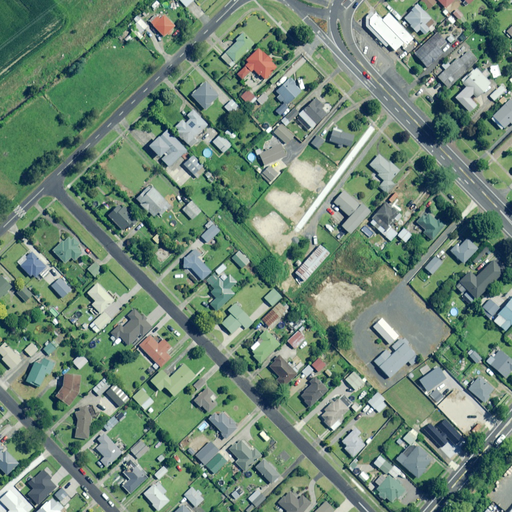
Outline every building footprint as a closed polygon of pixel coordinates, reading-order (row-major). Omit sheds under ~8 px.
[(437,3),(435,0),(420,0),(429,10),(437,3)] [(437,0),(446,8),(454,0),(463,0),(465,1),(462,3),(465,7),(472,0),(437,0)] [(461,6),(461,5),(461,4),(460,2),(459,1),(458,1),(457,1),(456,1),(454,1),(453,2),(453,3),(452,5),(453,6),(453,7),(454,8),(455,9),(456,9),(458,9),(459,8),(460,7),(461,6)] [(412,11),(404,18),(410,25),(409,26),(415,33),(419,29),(424,35),(430,29),(428,27),(434,21),(417,4),(411,10),(412,11)] [(377,16),(371,9),(363,17),(364,25),(388,52),(404,38),(381,12),(377,16)] [(463,16),(457,9),(453,13),(459,20),(463,16)] [(174,27),(163,15),(159,19),(155,15),(148,21),(163,37),(174,27)] [(133,19),(137,23),(133,26),(130,23),(127,26),(140,40),(143,37),(139,34),(147,26),(137,16),(133,19)] [(457,21),(452,16),(447,20),(452,25),(457,21)] [(254,43),(243,32),(235,40),(236,41),(221,57),(231,67),(254,43)] [(433,62),(443,53),(439,49),(447,42),(438,32),(414,53),(426,66),(432,61),(433,62)] [(134,37),(131,34),(125,39),(128,43),(134,37)] [(455,39),(451,35),(446,40),(451,44),(455,39)] [(278,66),(258,46),(245,60),(248,64),(237,74),(243,80),(254,70),(264,80),(278,66)] [(477,59),(468,50),(458,60),(457,59),(450,65),(446,62),(442,66),(446,70),(438,78),(449,89),(477,59)] [(491,84),(476,68),(474,70),(472,69),(460,81),(466,87),(455,98),(469,112),(476,105),(469,98),(473,94),(477,98),(491,84)] [(287,105),(301,91),(289,78),(274,92),(287,105)] [(219,96),(205,81),(190,95),(204,110),(219,96)] [(505,90),(501,86),(490,96),(494,101),(505,90)] [(256,100),(249,91),(241,98),(249,106),(256,100)] [(269,99),(264,93),(257,101),(262,106),(269,99)] [(507,101),(504,97),(499,101),(502,105),(507,101)] [(325,107),(315,98),(298,115),(312,129),(328,113),(323,108),(325,107)] [(511,99),(511,98),(490,118),(502,130),(510,123),(511,124),(511,99)] [(243,111),(232,99),(224,107),(235,118),(243,111)] [(289,108),(284,103),(276,111),(280,116),(289,108)] [(299,113),(294,108),(285,117),(290,122),(299,113)] [(197,142),(193,138),(200,131),(207,125),(193,110),(187,116),(190,119),(185,124),(182,120),(175,127),(179,131),(177,133),(191,148),(197,142)] [(295,136),(281,124),(273,133),(287,145),(295,136)] [(170,168),(187,151),(167,130),(159,137),(158,136),(148,146),(159,158),(164,153),(167,156),(162,161),(170,168)] [(232,134),(228,130),(225,133),(232,140),(238,135),(234,132),(232,134)] [(339,144),(338,147),(342,148),(343,146),(349,148),(353,136),(333,130),(329,141),(339,144)] [(231,145),(220,134),(212,141),(223,153),(231,145)] [(324,140),(318,135),(311,143),(318,148),(324,140)] [(281,144),(258,155),(264,167),(287,157),(281,144)] [(400,171),(379,154),(369,165),(379,173),(377,175),(384,181),(378,187),(383,191),(400,171)] [(203,166),(193,155),(184,164),(194,175),(203,166)] [(324,172),(308,159),(296,173),(298,174),(292,181),(302,190),(299,193),(303,196),(324,172)] [(176,163),(166,173),(182,188),(191,179),(176,163)] [(278,174),(270,166),(263,173),(272,181),(278,174)] [(213,176),(208,171),(203,176),(208,181),(213,176)] [(150,185),(135,200),(153,217),(158,213),(161,216),(171,205),(150,185)] [(350,234),(370,212),(361,203),(360,204),(344,190),(333,202),(349,217),(341,226),(350,234)] [(201,211),(191,201),(182,210),(192,220),(201,211)] [(397,222),(401,217),(398,213),(399,212),(394,209),(394,210),(385,202),(368,221),(382,234),(389,226),(395,220),(397,222)] [(107,216),(122,231),(127,226),(129,229),(133,224),(137,221),(120,203),(107,216)] [(436,218),(429,212),(425,217),(423,215),(416,223),(425,231),(423,233),(432,241),(446,226),(437,217),(436,218)] [(220,231),(213,224),(201,235),(208,243),(220,231)] [(282,228),(278,224),(274,228),(278,232),(282,228)] [(412,236),(404,229),(397,236),(405,243),(412,236)] [(162,240),(158,234),(152,239),(157,244),(162,240)] [(71,240),(67,236),(52,250),(64,264),(71,258),(73,261),(82,253),(76,247),(79,244),(73,239),(71,240)] [(288,246),(276,236),(269,243),(281,254),(288,246)] [(479,248),(467,238),(459,247),(456,244),(450,251),(464,264),(479,248)] [(329,253),(320,245),(295,273),(290,268),(281,279),(286,284),(287,282),(297,291),(305,282),(304,281),(329,253)] [(476,264),(489,250),(483,245),(470,259),(476,264)] [(250,261),(240,250),(232,258),(242,268),(250,261)] [(192,252),(183,260),(183,268),(191,268),(202,280),(211,272),(198,258),(198,257),(199,257),(199,256),(199,255),(199,254),(198,253),(198,252),(197,252),(197,251),(196,251),(195,251),(194,251),(193,251),(192,252)] [(27,259),(19,266),(29,277),(32,274),(35,277),(46,267),(32,252),(25,258),(27,259)] [(442,264),(435,257),(425,268),(432,275),(442,264)] [(460,282),(455,287),(462,295),(467,290),(477,299),(504,271),(492,260),(476,277),(469,270),(458,281),(460,282)] [(104,270),(96,262),(88,270),(96,278),(104,270)] [(226,268),(223,264),(215,271),(219,275),(226,268)] [(234,294),(229,289),(233,285),(236,282),(229,275),(222,282),(214,273),(206,281),(214,289),(210,293),(216,298),(210,304),(216,311),(234,294)] [(0,297),(12,287),(1,275),(0,276),(0,297)] [(71,289),(60,278),(51,286),(62,297),(71,289)] [(114,300),(97,283),(87,293),(95,301),(91,305),(100,314),(114,300)] [(33,295),(23,285),(16,292),(26,302),(33,295)] [(281,298),(273,289),(265,297),(273,306),(281,298)] [(511,323),(511,297),(493,321),(506,332),(511,323)] [(499,308),(490,299),(480,310),(490,319),(499,308)] [(65,307),(62,303),(55,310),(59,314),(65,307)] [(286,310),(279,303),(262,320),(269,327),(286,310)] [(246,329),(253,322),(235,304),(228,311),(231,314),(221,323),(232,334),(242,325),(246,329)] [(146,320),(147,319),(143,315),(142,316),(135,309),(127,316),(131,320),(128,323),(125,320),(110,333),(112,335),(109,338),(113,342),(119,336),(128,346),(140,335),(142,337),(152,327),(146,320)] [(112,319),(104,312),(93,322),(96,326),(93,329),(97,333),(112,319)] [(399,336),(382,318),(373,327),(390,344),(399,336)] [(430,327),(420,338),(427,345),(428,343),(435,350),(453,330),(446,324),(437,333),(430,327)] [(260,339),(250,349),(252,351),(252,352),(254,354),(252,356),(260,364),(279,344),(266,330),(258,337),(260,339)] [(306,339),(298,331),(287,342),(295,349),(306,339)] [(158,344),(149,335),(139,346),(160,367),(171,357),(166,352),(171,348),(163,340),(158,344)] [(314,339),(310,335),(306,339),(309,343),(314,339)] [(371,343),(364,336),(359,341),(366,348),(371,343)] [(374,361),(390,378),(407,361),(412,366),(419,359),(403,341),(400,339),(391,347),(396,351),(392,355),(386,349),(374,361)] [(21,361),(5,343),(0,347),(0,354),(3,357),(1,359),(11,370),(21,361)] [(38,349),(32,343),(25,350),(31,357),(38,349)] [(56,349),(50,343),(44,349),(49,355),(56,349)] [(511,371),(511,360),(499,350),(492,358),(490,356),(486,362),(506,379),(511,371)] [(481,359),(474,352),(469,356),(476,364),(481,359)] [(89,362),(81,354),(73,362),(80,370),(89,362)] [(297,374),(278,355),(273,360),(274,361),(268,366),(279,377),(276,380),(283,387),(297,374)] [(55,364),(43,358),(40,364),(35,361),(25,381),(39,388),(46,373),(49,375),(55,364)] [(326,365),(319,358),(312,365),(319,372),(326,365)] [(164,387),(173,396),(182,388),(195,375),(184,364),(169,378),(162,370),(150,381),(160,391),(164,387)] [(313,370),(308,366),(302,372),(306,377),(313,370)] [(439,367),(419,380),(427,391),(447,378),(439,367)] [(364,382),(354,372),(345,380),(356,390),(364,382)] [(69,407),(78,395),(81,376),(63,374),(61,387),(55,396),(69,407)] [(328,390),(315,376),(308,382),(310,384),(302,392),(303,393),(300,396),(305,401),(304,402),(309,408),(328,390)] [(488,395),(493,389),(479,376),(467,390),(485,405),(491,397),(488,395)] [(197,391),(206,383),(201,378),(192,385),(197,391)] [(111,385),(104,379),(93,389),(99,396),(111,385)] [(340,388),(346,382),(342,379),(337,384),(340,388)] [(129,398),(115,384),(106,392),(120,407),(129,398)] [(210,398),(214,394),(206,387),(192,401),(199,409),(201,407),(208,413),(217,404),(210,398)] [(150,398),(141,389),(132,398),(141,406),(150,398)] [(443,397),(437,389),(430,395),(437,402),(443,397)] [(385,400),(378,392),(368,402),(374,410),(385,400)] [(325,420),(323,422),(330,429),(331,428),(333,431),(345,419),(342,417),(349,410),(348,408),(353,403),(344,394),(339,399),(338,398),(333,402),(333,401),(324,410),(325,412),(321,416),(325,420)] [(356,401),(350,407),(356,413),(362,407),(356,401)] [(88,439),(91,419),(86,406),(78,409),(79,410),(74,412),(77,421),(75,437),(88,439)] [(214,413),(208,419),(219,431),(217,433),(224,440),(238,426),(231,418),(229,420),(223,413),(218,417),(214,413)] [(118,423),(113,417),(103,426),(107,431),(118,423)] [(430,423),(423,429),(441,448),(450,440),(456,446),(464,439),(445,419),(435,429),(430,423)] [(366,427),(362,423),(357,428),(360,432),(366,427)] [(365,446),(357,437),(359,435),(360,434),(355,428),(342,442),(346,446),(344,449),(353,458),(365,446)] [(403,439),(408,444),(412,440),(414,442),(418,439),(410,431),(403,439)] [(122,453),(103,433),(97,440),(101,444),(96,449),(104,457),(100,461),(106,467),(122,453)] [(251,452),(240,440),(235,446),(234,444),(228,449),(238,459),(235,462),(244,472),(261,455),(255,449),(251,452)] [(149,448),(141,441),(130,451),(138,459),(149,448)] [(427,455),(411,441),(395,460),(417,478),(431,462),(425,457),(427,455)] [(0,442),(0,469),(6,475),(19,463),(6,450),(7,450),(0,442)] [(219,450),(211,442),(196,456),(205,464),(219,450)] [(227,462),(218,453),(206,465),(215,474),(227,462)] [(393,467),(379,455),(373,463),(386,475),(393,467)] [(280,475),(264,459),(255,467),(271,484),(280,475)] [(146,478),(129,460),(124,465),(127,469),(123,473),(129,479),(122,486),(129,494),(146,478)] [(168,472),(163,467),(154,475),(159,480),(168,472)] [(57,486),(42,471),(29,483),(34,488),(28,494),(38,505),(57,486)] [(369,477),(363,472),(358,477),(364,482),(369,477)] [(385,479),(381,475),(375,482),(379,486),(374,492),(384,500),(385,498),(391,503),(396,497),(401,501),(409,492),(396,481),(395,481),(389,475),(385,479)] [(166,491),(159,484),(156,487),(153,485),(143,494),(158,511),(169,501),(163,494),(166,491)] [(243,492),(239,487),(231,495),(236,500),(243,492)] [(204,500),(192,488),(184,495),(196,507),(204,500)] [(265,499),(257,490),(248,499),(256,507),(265,499)] [(27,511),(29,511),(10,491),(0,500),(10,510),(7,511),(27,511)] [(298,500),(288,491),(277,503),(287,511),(286,511),(302,511),(310,503),(302,496),(298,500)] [(62,509),(52,498),(38,511),(60,511),(62,509)] [(331,511),(334,510),(326,501),(314,511),(331,511)]
